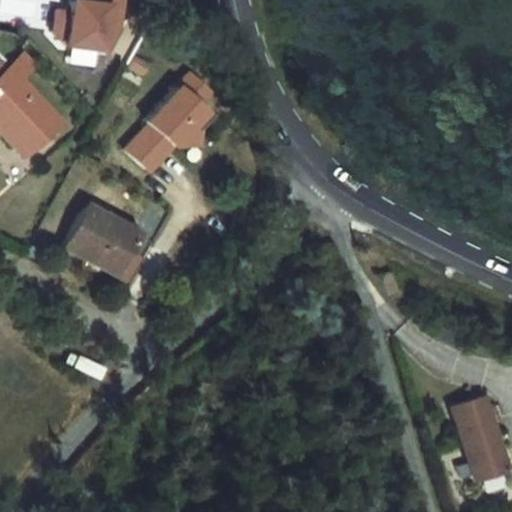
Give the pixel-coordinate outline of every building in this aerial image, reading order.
[(110,41),(113,0),(63,0),(61,25),(49,24),(47,46),(58,57),(65,59),(101,62),(110,41)] [(0,76),(0,101),(13,89),(0,76)] [(126,147),(104,172),(128,193),(145,175),(139,169),(145,163),(151,168),(170,146),(174,150),(186,137),(176,128),(187,115),(165,96),(123,143),(126,147)] [(0,176),(3,180),(39,147),(0,104),(0,176)] [(174,167),(174,150),(170,146),(151,168),(174,167)] [(151,168),(145,163),(139,169),(145,175),(151,168)] [(104,275),(115,256),(88,241),(64,228),(40,271),(91,299),(92,297),(105,304),(117,282),(104,275)] [(91,236),(88,241),(115,256),(118,251),(91,236)] [(120,249),(112,277),(125,280),(133,252),(120,249)] [(370,291),(359,294),(366,316),(378,312),(370,291)] [(478,470),(460,416),(434,425),(450,477),(478,470)]
